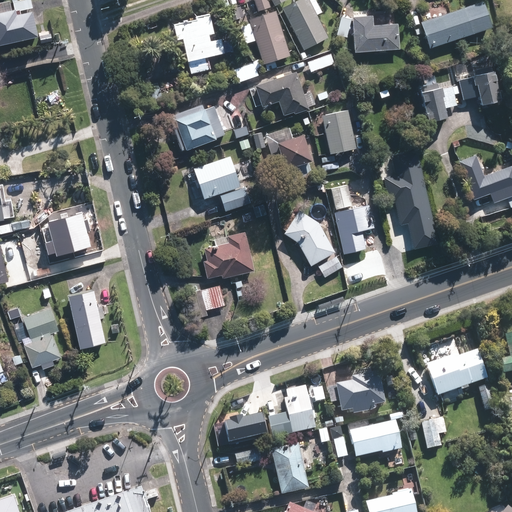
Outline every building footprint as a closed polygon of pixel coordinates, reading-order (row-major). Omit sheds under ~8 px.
[(267,8),(264,0),(253,0),(257,11),(267,8)] [(306,0),(302,0),(283,10),(304,50),(326,38),(306,0)] [(478,7),(422,26),(429,48),(486,29),(478,7)] [(20,12),(0,16),(0,43),(41,33),(36,13),(21,17),(20,12)] [(287,57),(273,14),(248,21),(262,64),(287,57)] [(369,19),(352,20),(354,51),(395,49),(394,27),(370,28),(369,19)] [(207,20),(171,28),(174,41),(181,39),(186,62),(222,54),(219,41),(205,44),(203,36),(210,34),(207,20)] [(332,53),(308,62),(312,71),(335,63),(332,53)] [(252,66),(234,71),(238,82),(255,76),(252,66)] [(489,74),(474,78),(480,105),(496,102),(489,74)] [(293,76),(255,88),(261,105),(278,99),(283,115),(292,112),(293,114),(305,110),(293,76)] [(437,91),(421,94),(426,121),(442,117),(437,91)] [(223,135),(213,107),(204,111),(203,107),(169,120),(181,150),(223,135)] [(239,110),(228,114),(235,132),(246,128),(239,110)] [(345,113),(322,117),(330,154),(353,150),(345,113)] [(264,131),(253,134),(257,149),(268,146),(264,131)] [(300,139),(275,146),(283,170),(307,162),(300,139)] [(473,159),(458,164),(472,199),(511,182),(511,174),(510,169),(482,180),(473,159)] [(227,160),(194,171),(203,199),(236,188),(227,160)] [(409,223),(415,248),(439,242),(422,169),(384,177),(390,201),(395,200),(401,225),(409,223)] [(345,186),(331,189),(335,208),(349,205),(345,186)] [(0,220),(11,219),(5,187),(0,187),(0,220)] [(244,189),(220,197),(225,212),(249,204),(244,189)] [(364,207),(334,214),(344,255),(363,250),(358,231),(369,229),(364,207)] [(285,235),(298,244),(309,264),(330,253),(317,227),(299,214),(285,235)] [(32,215),(23,217),(26,231),(35,229),(32,215)] [(250,271),(242,235),(228,238),(230,245),(204,251),(207,263),(202,264),(206,279),(221,276),(221,278),(250,271)] [(4,246),(0,246),(0,279),(12,277),(4,246)] [(334,257),(318,267),(323,275),(339,266),(334,257)] [(97,291),(74,295),(84,345),(107,341),(97,291)] [(198,291),(189,293),(197,319),(206,316),(198,291)] [(55,311),(27,322),(35,342),(29,344),(37,366),(64,356),(55,331),(62,329),(55,311)] [(510,357),(499,360),(502,372),(511,369),(511,333),(505,335),(510,357)] [(474,355),(426,371),(433,392),(481,376),(474,355)] [(352,382),(335,385),(340,409),(351,407),(352,411),(371,408),(370,403),(380,401),(375,374),(351,378),(352,382)] [(487,386),(478,388),(484,410),(492,408),(487,386)] [(313,426),(306,394),(285,399),(288,413),(269,417),(273,435),(313,426)] [(391,421),(350,431),(356,455),(397,445),(391,421)] [(433,421),(421,423),(427,447),(438,444),(433,421)] [(329,428),(320,429),(323,443),(331,441),(329,428)] [(345,435),(335,438),(339,458),(349,456),(345,435)] [(295,446),(272,451),(281,493),(304,488),(295,446)] [(253,450),(233,454),(236,465),(255,460),(253,450)] [(151,511),(142,486),(64,511),(151,511)] [(414,511),(409,490),(366,501),(368,511),(414,511)]
